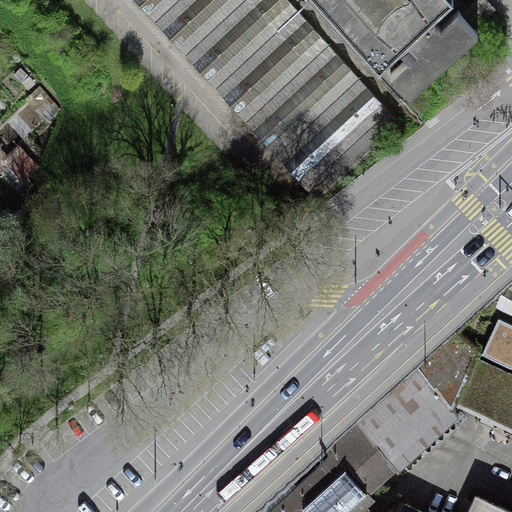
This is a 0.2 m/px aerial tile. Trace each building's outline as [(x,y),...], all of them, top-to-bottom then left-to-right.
[(401,101),(309,0),(136,0),(318,200),(413,114),(401,101)] [(309,0),(401,101),(478,32),(458,10),(440,26),(436,22),(432,17),(451,0),(309,0)] [(458,414),(451,407),(454,401),(477,352),(479,349),(453,336),(357,423),(394,464),(398,468),(458,414)] [(511,373),(478,357),(458,398),(492,414),(511,423),(511,373)] [(394,464),(357,423),(356,424),(358,426),(329,452),(333,457),(294,492),(289,487),(275,498),(281,504),(271,511),(354,511),(358,508),(363,505),(367,501),(372,496),(365,489),(394,464)] [(395,511),(511,511),(505,509),(478,495),(469,511),(423,511),(405,503),(400,511),(396,511),(395,511)] [(358,508),(361,511),(376,511),(367,501),(358,508)]
